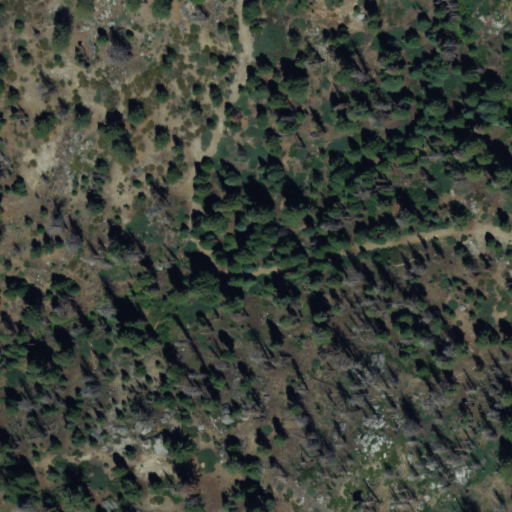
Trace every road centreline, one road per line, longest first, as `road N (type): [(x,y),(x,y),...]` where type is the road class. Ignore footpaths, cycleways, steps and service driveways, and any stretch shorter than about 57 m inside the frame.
road 1 (track): [(191,240),(511,235)]
road 2 (track): [(261,0),(261,116),(191,240)]
